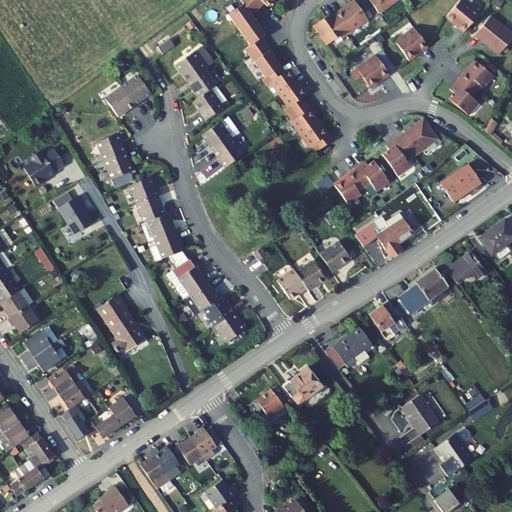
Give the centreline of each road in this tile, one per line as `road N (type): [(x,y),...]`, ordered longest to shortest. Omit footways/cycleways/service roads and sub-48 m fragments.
road 1 (residential): [(511,169),(425,106),(357,114),(340,105),(296,37),(311,0)]
road 2 (residential): [(169,100),(203,230),(289,337)]
road 3 (residential): [(289,337),(511,189)]
road 4 (residential): [(86,476),(0,347)]
road 5 (residential): [(86,476),(205,394)]
road 6 (residential): [(205,394),(252,465),(255,511)]
